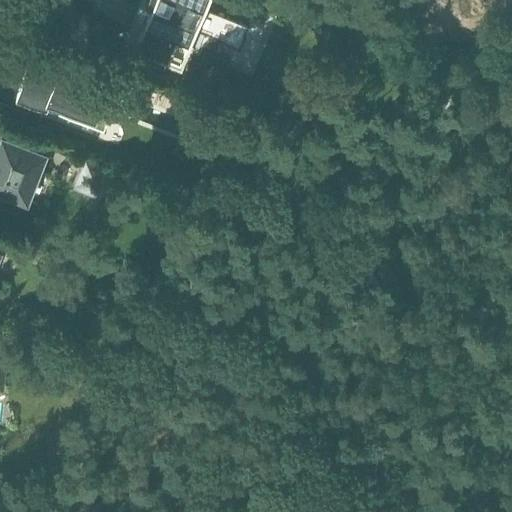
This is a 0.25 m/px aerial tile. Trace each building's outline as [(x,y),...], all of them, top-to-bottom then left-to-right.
[(218,0),(144,0),(144,1),(150,4),(148,8),(133,46),(148,52),(145,58),(162,64),(164,58),(180,64),(186,49),(197,53),(205,30),(206,30),(240,43),(250,19),(216,6),(218,0)] [(29,58),(18,88),(48,100),(50,96),(93,113),(100,97),(114,102),(118,92),(29,58)] [(0,197),(6,200),(10,198),(12,193),(25,198),(43,153),(2,138),(0,142),(0,197)] [(85,158),(74,185),(98,195),(108,168),(85,158)] [(70,368),(51,361),(45,378),(64,385),(70,368)]
